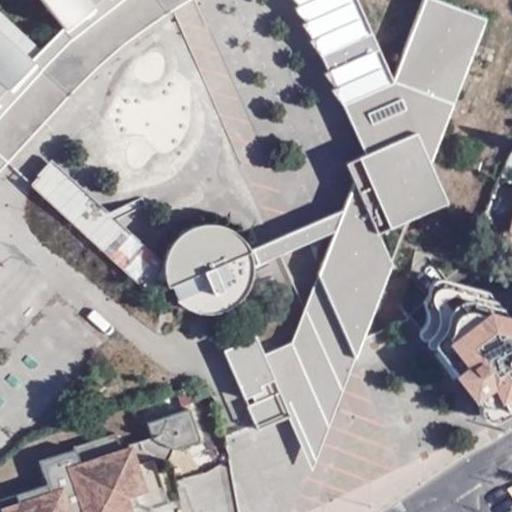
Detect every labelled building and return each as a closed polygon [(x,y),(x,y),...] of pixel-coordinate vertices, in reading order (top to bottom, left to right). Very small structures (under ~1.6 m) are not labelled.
[(0,116),(0,172),(9,163),(69,97),(93,73),(124,45),(172,11),(192,0),(122,0),(72,40),(53,59),(42,71),(0,116)] [(0,0),(0,116),(42,71),(0,32),(0,0),(41,0),(72,40),(122,0),(295,0),(364,154),(344,163),(352,181),(342,210),(334,231),(317,274),(354,359),(391,263),(378,233),(446,202),(430,165),(485,19),(436,0),(423,0),(392,80),(356,0),(0,0)] [(0,10),(0,32),(42,71),(53,59),(0,10)] [(51,159),(29,183),(149,294),(167,287),(177,302),(187,309),(202,314),(217,313),(227,310),(236,304),(242,298),(249,287),(253,273),(253,266),(252,260),(250,251),(242,239),(236,233),(227,228),(218,225),(198,224),(183,231),(171,241),(165,252),(163,261),(51,159)] [(252,260),(253,266),(334,231),(342,210),(250,251),(252,260)] [(354,359),(317,274),(291,342),(263,355),(277,384),(291,416),(288,417),(312,470),(354,359)] [(489,419),(511,406),(511,309),(507,312),(501,310),(485,289),(436,276),(432,278),(429,280),(427,284),(428,292),(421,299),(424,316),(421,324),(416,330),(418,335),(421,336),(421,341),(424,344),(428,344),(433,348),(438,355),(468,397),(470,395),(474,401),(477,412),(483,417),(489,419)] [(52,316),(49,331),(41,329),(30,379),(43,382),(46,369),(61,372),(62,365),(85,370),(95,325),(52,316)] [(255,337),(223,351),(245,399),(277,384),(263,355),(255,337)] [(0,417),(14,432),(43,404),(3,364),(0,367),(0,417)] [(291,416),(277,384),(245,399),(257,430),(288,417),(291,416)] [(42,485),(10,495),(27,511),(146,511),(145,509),(163,502),(148,460),(153,458),(160,462),(167,448),(195,439),(184,408),(141,423),(146,436),(122,444),(124,448),(117,450),(110,433),(68,448),(68,449),(34,460),(42,485)] [(27,511),(10,495),(0,498),(0,511),(27,511)]
